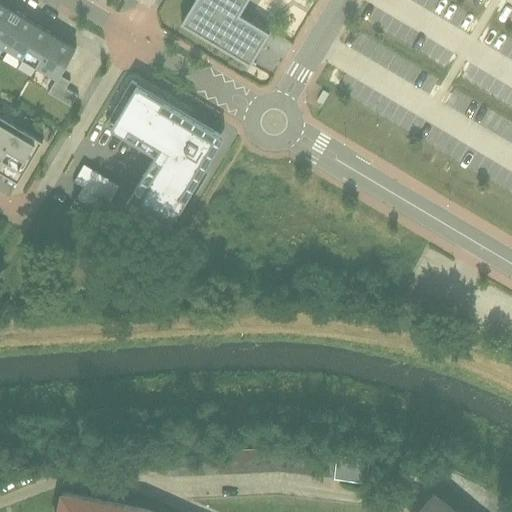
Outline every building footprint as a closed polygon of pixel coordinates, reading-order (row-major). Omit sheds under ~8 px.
[(49,19),(17,0),(0,0),(0,46),(25,61),(49,19)] [(195,0),(183,24),(264,68),(283,34),(244,13),(250,0),(195,0)] [(94,45),(49,19),(25,61),(69,87),(94,45)] [(172,219),(223,130),(131,78),(112,112),(168,144),(137,199),(172,219)] [(45,140),(0,115),(0,166),(24,179),(45,140)] [(83,165),(70,192),(104,209),(118,182),(83,165)] [(367,478),(369,459),(338,455),(336,474),(367,478)] [(168,511),(141,500),(56,483),(51,511),(168,511)] [(451,511),(424,490),(406,511),(451,511)]
